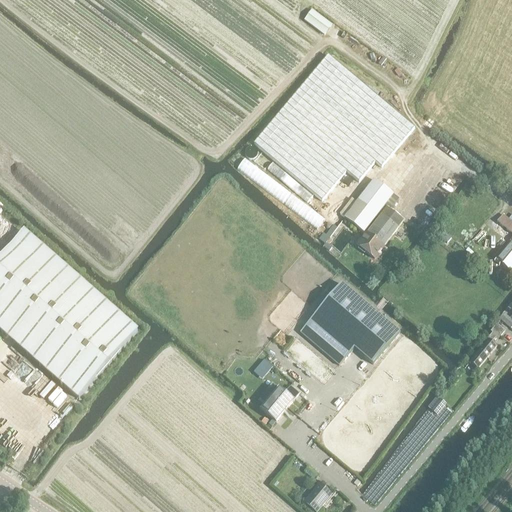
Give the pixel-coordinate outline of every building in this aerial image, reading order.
[(325,36),(333,26),(312,10),(304,21),(325,36)] [(254,145),(322,202),(347,172),(359,183),(375,163),(382,168),(415,129),(328,56),(279,115),(254,145)] [(344,218),(344,219),(364,234),(394,196),(374,180),(356,203),(352,199),(340,215),(344,218)] [(384,248),(385,246),(404,222),(387,208),(367,234),(366,233),(356,246),(375,261),(385,248),(384,248)] [(497,223),(511,234),(511,215),(509,220),(503,215),(497,223)] [(0,331),(78,400),(138,332),(24,232),(0,258),(0,331)] [(511,240),(495,260),(510,272),(511,269),(511,240)] [(341,285),(301,333),(339,366),(354,349),(373,364),(399,334),(341,285)] [(511,327),(511,321),(503,314),(499,319),(511,329),(511,327)] [(505,332),(497,325),(490,332),(492,334),(487,340),(488,341),(469,363),(478,370),(497,347),(494,345),(505,332)] [(294,401),(278,389),(261,411),(276,423),(294,401)] [(437,416),(446,405),(440,400),(437,398),(428,408),(437,416)] [(318,485),(303,503),(314,511),(317,511),(331,496),(318,485)]
